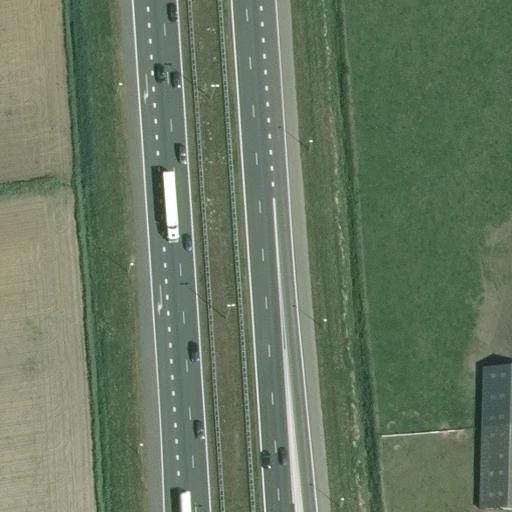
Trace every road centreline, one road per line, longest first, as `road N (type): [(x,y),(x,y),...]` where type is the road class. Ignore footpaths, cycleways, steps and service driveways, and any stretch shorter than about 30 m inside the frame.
road 1 (motorway): [(160,0),(194,492)]
road 2 (motorway): [(310,511),(257,201)]
road 3 (motorway): [(276,511),(257,201)]
road 4 (motorway): [(257,201),(243,0)]
